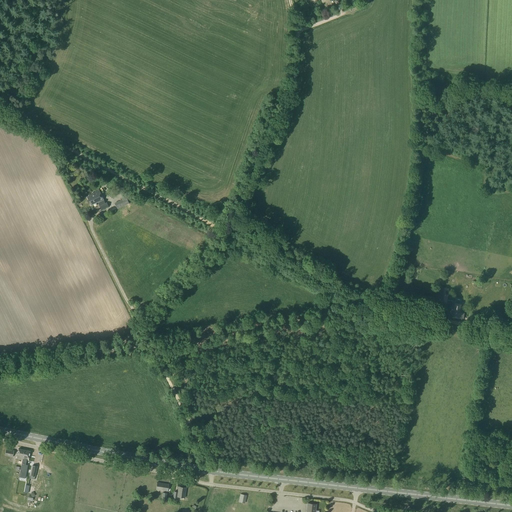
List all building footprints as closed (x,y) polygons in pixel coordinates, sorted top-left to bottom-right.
[(320,16),(324,13),(318,6),(314,9),(320,16)] [(105,203),(99,190),(93,193),(94,194),(87,197),(91,205),(97,202),(101,210),(109,207),(107,203),(105,203)] [(117,209),(129,204),(126,197),(114,203),(117,209)] [(442,303),(443,294),(435,293),(435,299),(437,300),(436,303),(442,303)] [(464,319),(464,313),(463,313),(464,303),(453,302),(450,317),(464,319)] [(12,457),(14,450),(6,449),(4,456),(12,457)] [(22,459),(19,477),(25,479),(28,465),(25,465),(26,460),(28,461),(30,451),(24,450),(22,459)] [(32,466),(29,465),(29,469),(31,469),(30,476),(35,477),(37,466),(32,465),(32,466)] [(168,491),(169,484),(157,482),(156,490),(168,491)] [(185,498),(186,488),(178,487),(178,492),(174,492),(173,498),(177,498),(177,497),(185,498)] [(245,503),(246,495),(240,494),(238,502),(245,503)] [(315,511),(316,504),(307,503),(306,511),(315,511)]
